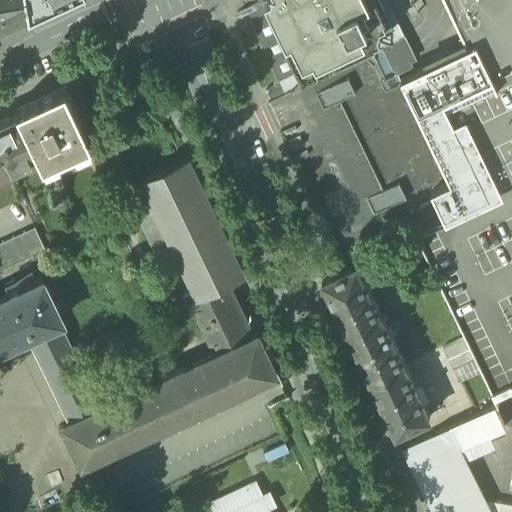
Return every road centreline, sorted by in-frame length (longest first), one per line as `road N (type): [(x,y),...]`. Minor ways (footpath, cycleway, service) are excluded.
road 1 (secondary): [(176,0),(321,372),(364,511)]
road 2 (residential): [(135,0),(0,64)]
